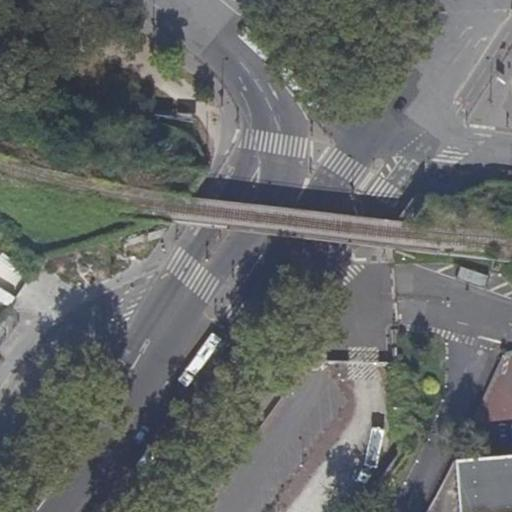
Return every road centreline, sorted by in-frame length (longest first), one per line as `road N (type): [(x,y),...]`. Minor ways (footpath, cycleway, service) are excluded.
road 1 (primary): [(252,78),(272,129),(262,180),(44,511)]
road 2 (primary): [(103,511),(374,131)]
road 3 (primary): [(374,131),(473,0)]
road 4 (residential): [(374,131),(511,148)]
road 5 (primary): [(252,78),(374,131)]
